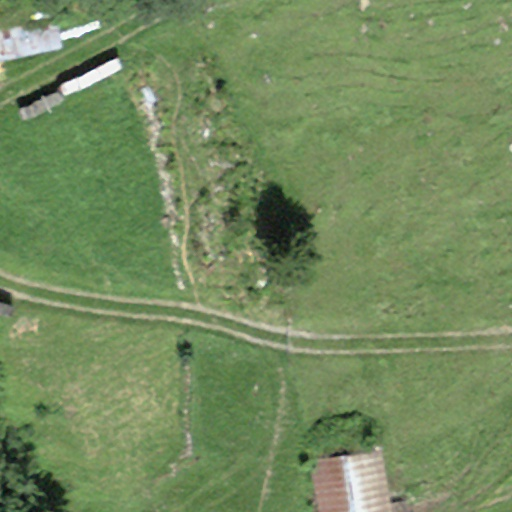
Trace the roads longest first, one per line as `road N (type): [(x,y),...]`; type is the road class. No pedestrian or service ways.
road 1 (track): [(511,336),(333,343),(267,337),(204,316),(0,284)]
road 2 (track): [(61,32),(37,74),(116,34)]
